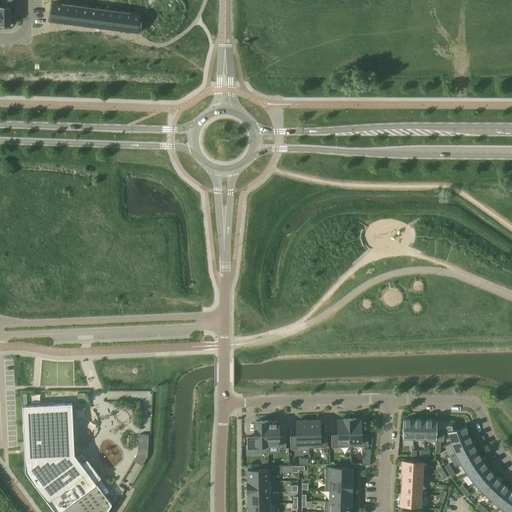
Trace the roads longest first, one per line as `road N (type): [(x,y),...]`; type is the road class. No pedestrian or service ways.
road 1 (secondary): [(253,150),(511,154)]
road 2 (secondary): [(511,128),(253,131)]
road 3 (unclassified): [(0,335),(194,327),(206,319)]
road 4 (unclassified): [(206,319),(0,326)]
road 5 (secondary): [(196,129),(0,125)]
road 6 (secondary): [(0,141),(195,150)]
road 7 (residential): [(224,404),(390,401)]
road 8 (residential): [(390,401),(474,403),(511,466)]
